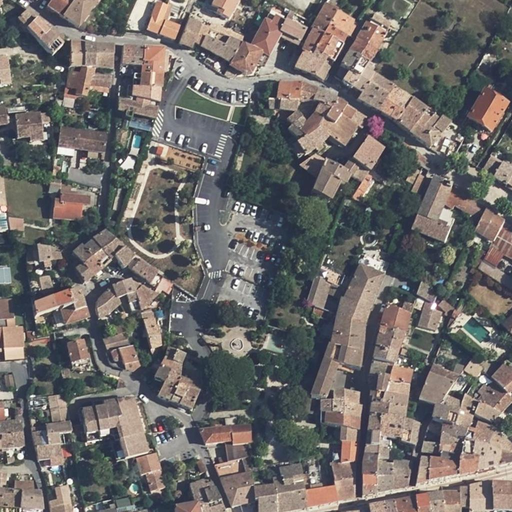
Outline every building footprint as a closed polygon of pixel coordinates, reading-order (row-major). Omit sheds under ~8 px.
[(51,0),(47,7),(62,17),(74,0),(51,0)] [(74,0),(62,17),(78,28),(97,0),(74,0)] [(157,3),(148,0),(137,0),(137,2),(133,12),(124,32),(130,32),(140,33),(145,33),(146,30),(151,18),(157,3)] [(214,0),(211,6),(218,10),(221,12),(219,15),(227,20),(237,0),(214,0)] [(166,7),(157,3),(151,18),(146,30),(159,35),(174,41),(179,28),(161,21),(165,10),(175,15),(177,9),(167,5),(166,7)] [(324,6),(311,30),(313,31),(321,36),(326,28),(335,13),(324,6)] [(36,20),(27,11),(18,20),(22,24),(26,29),(36,20)] [(289,12),(284,22),(290,26),(295,15),(289,12)] [(335,13),(326,28),(345,39),(347,39),(355,26),(335,13)] [(283,23),(268,14),(250,48),(261,53),(267,56),(277,37),(279,33),(283,23)] [(369,21),(366,27),(383,37),(386,31),(390,25),(373,16),(370,21),(369,21)] [(38,18),(36,20),(26,29),(38,43),(48,33),(47,33),(46,31),(50,27),(46,24),(38,18)] [(195,23),(188,20),(178,45),(191,49),(193,43),(196,38),(203,41),(204,38),(206,38),(209,29),(208,29),(201,25),(195,23)] [(284,22),(283,23),(279,33),(277,37),(278,38),(280,34),(293,40),(291,44),(297,47),(299,43),(304,32),(290,26),(284,22)] [(210,24),(208,29),(209,29),(229,38),(241,44),(245,38),(217,27),(210,24)] [(362,30),(354,42),(373,55),(382,41),(384,37),(383,37),(366,27),(364,26),(362,30)] [(48,33),(38,43),(51,57),(61,47),(59,44),(62,40),(58,36),(60,35),(52,28),(52,29),(47,33),(48,33)] [(326,28),(321,36),(336,45),(341,47),(345,39),(326,28)] [(204,38),(203,41),(200,47),(200,48),(230,64),(241,44),(229,38),(209,29),(206,38),(204,38)] [(304,47),(301,54),(310,58),(312,53),(317,44),(332,52),(327,61),(332,64),(341,47),(336,45),(321,36),(313,31),(304,47)] [(293,40),(280,34),(278,38),(291,44),(293,40)] [(203,41),(196,38),(193,43),(200,47),(203,41)] [(354,42),(347,54),(358,61),(366,65),(373,55),(354,42)] [(84,45),(70,43),(70,68),(83,68),(84,45)] [(250,48),(241,44),(230,64),(229,66),(244,75),(249,74),(254,64),(261,53),(250,48)] [(301,54),(294,70),(314,78),(326,61),(327,61),(332,52),(317,44),(312,53),(310,58),(301,54)] [(96,47),(84,45),(83,68),(70,68),(69,68),(66,88),(75,90),(74,96),(86,98),(89,86),(91,76),(93,75),(93,73),(94,71),(94,69),(95,57),(96,47)] [(97,47),(96,47),(95,57),(112,57),(113,47),(97,47)] [(133,49),(122,48),(120,66),(131,66),(133,49)] [(143,49),(133,49),(131,66),(136,67),(142,67),(142,64),(143,49)] [(162,51),(143,49),(142,64),(161,65),(162,51)] [(170,52),(162,51),(161,65),(168,66),(173,53),(170,52)] [(295,51),(287,67),(294,70),(301,54),(295,51)] [(267,56),(261,53),(254,64),(261,68),(267,56)] [(358,61),(347,54),(339,68),(347,73),(349,75),(358,61)] [(481,61),(475,74),(491,83),(493,79),(486,74),(491,65),(485,62),(488,56),(485,54),(481,61)] [(0,85),(11,84),(9,55),(0,56),(0,85)] [(112,57),(95,57),(94,69),(112,70),(112,57)] [(326,61),(314,78),(316,79),(318,80),(322,82),(326,73),(332,64),(327,61),(326,61)] [(366,65),(358,61),(349,75),(357,79),(363,70),(366,65)] [(161,65),(142,64),(142,67),(141,74),(160,75),(160,72),(161,65)] [(370,75),(363,70),(357,79),(356,81),(351,89),(360,95),(372,76),(370,75)] [(347,73),(341,82),(351,89),(356,81),(357,79),(349,75),(347,73)] [(160,75),(141,74),(141,76),(139,89),(159,91),(160,75)] [(110,77),(91,76),(89,86),(98,87),(110,88),(110,77)] [(141,76),(135,76),(133,76),(132,88),(139,89),(141,76)] [(360,95),(356,101),(367,107),(382,83),(372,76),(360,95)] [(382,83),(367,107),(377,113),(392,89),(382,83)] [(275,101),(278,84),(267,86),(266,101),(267,100),(275,101)] [(300,85),(278,84),(275,101),(296,101),(300,85)] [(316,91),(300,85),(296,101),(312,102),(316,91)] [(485,94),(469,119),(491,133),(506,107),(487,95),(493,86),(490,85),(485,94)] [(75,90),(66,88),(65,95),(63,102),(62,108),(67,109),(69,94),(74,96),(75,90)] [(139,89),(132,88),(130,100),(136,101),(139,89)] [(139,89),(136,101),(135,105),(118,100),(116,112),(125,114),(123,119),(130,120),(131,116),(154,121),(158,110),(158,105),(159,91),(139,89)] [(392,89),(377,113),(388,119),(395,108),(403,96),(392,89)] [(325,94),(316,91),(312,102),(319,104),(329,111),(336,101),(325,94)] [(395,108),(388,119),(395,123),(410,101),(403,96),(395,108)] [(120,97),(118,100),(135,105),(136,101),(130,100),(120,97)] [(275,101),(267,100),(268,110),(278,111),(287,112),(290,112),(292,115),(295,113),(295,112),(296,101),(275,101)] [(345,106),(336,101),(329,111),(324,119),(333,125),(339,116),(345,106)] [(410,101),(395,123),(408,134),(425,112),(410,101)] [(319,104),(314,113),(324,119),(329,111),(319,104)] [(355,112),(345,106),(339,116),(333,125),(324,119),(319,127),(318,131),(328,137),(332,140),(343,147),(345,145),(357,127),(357,126),(349,121),(355,112)] [(287,112),(278,111),(277,119),(286,120),(287,112)] [(292,115),(286,120),(288,122),(291,125),(287,129),(286,130),(293,137),(298,132),(305,124),(301,118),(295,112),(295,113),(292,115)] [(355,112),(349,121),(357,126),(357,127),(362,130),(367,119),(355,112)] [(425,112),(408,134),(429,149),(438,135),(440,136),(449,125),(440,119),(438,121),(429,115),(425,112)] [(311,119),(305,124),(298,132),(293,137),(299,142),(306,137),(315,130),(317,130),(318,131),(319,127),(324,119),(314,113),(311,119)] [(48,114),(8,118),(9,125),(15,124),(16,134),(16,140),(29,138),(29,137),(41,136),(40,124),(49,123),(48,114)] [(6,125),(7,127),(16,134),(15,124),(9,125),(6,125)] [(469,130),(464,127),(460,133),(465,136),(469,130)] [(78,131),(60,128),(57,148),(81,151),(84,131),(78,131)] [(299,142),(296,144),(304,155),(305,156),(315,150),(319,146),(323,150),(328,145),(325,141),(328,137),(318,131),(317,130),(315,130),(306,137),(299,142)] [(96,133),(84,131),(81,151),(104,154),(105,143),(104,143),(103,143),(102,144),(101,145),(94,144),(96,133)] [(106,135),(96,133),(94,144),(101,145),(102,144),(103,143),(104,143),(105,143),(106,135)] [(366,139),(350,161),(367,175),(382,152),(366,139)] [(398,140),(395,144),(401,149),(404,144),(402,142),(398,140)] [(304,155),(296,144),(290,148),(298,159),(304,155)] [(399,151),(409,158),(422,168),(428,173),(431,168),(431,162),(423,157),(414,150),(404,144),(401,149),(399,151)] [(319,146),(315,150),(318,154),(323,150),(319,146)] [(308,160),(300,165),(317,178),(323,162),(315,157),(313,157),(308,160)] [(491,157),(482,171),(493,179),(506,187),(507,186),(511,189),(511,170),(502,164),(491,157)] [(342,172),(323,162),(317,178),(311,191),(329,201),(339,183),(344,186),(349,177),(352,178),(361,184),(363,180),(364,178),(367,175),(350,161),(342,172)] [(428,173),(422,168),(419,175),(425,179),(428,173)] [(425,179),(419,175),(410,192),(418,196),(425,179)] [(61,179),(51,178),(49,187),(60,189),(60,186),(61,179)] [(434,178),(417,217),(436,226),(443,209),(447,201),(452,188),(453,186),(434,178)] [(369,184),(363,180),(361,184),(351,199),(358,203),(361,197),(364,193),(369,184)] [(70,186),(60,186),(60,189),(49,187),(49,192),(60,193),(60,195),(76,196),(76,192),(70,192),(70,186)] [(460,193),(452,188),(447,201),(479,223),(486,210),(466,197),(460,193)] [(76,196),(60,195),(60,201),(54,200),(53,219),(80,221),(82,207),(89,207),(89,197),(76,196)] [(379,210),(368,206),(364,214),(376,218),(377,216),(379,210)] [(456,215),(443,209),(436,226),(417,219),(411,232),(421,235),(444,245),(449,232),(456,215)] [(382,211),(379,210),(377,216),(405,226),(407,221),(393,216),(382,211)] [(504,223),(486,210),(479,223),(475,233),(493,243),(504,223)] [(23,219),(8,219),(9,225),(10,231),(23,232),(23,219)] [(493,243),(491,248),(487,253),(483,261),(496,269),(504,256),(511,260),(511,277),(511,279),(511,228),(504,223),(493,243)] [(101,251),(110,261),(115,257),(123,248),(113,239),(105,232),(92,240),(101,251)] [(417,243),(421,235),(411,232),(408,239),(417,243)] [(103,269),(110,261),(101,251),(92,240),(83,247),(92,258),(99,265),(103,269)] [(82,245),(72,254),(81,265),(92,258),(83,247),(82,245)] [(26,246),(27,264),(39,263),(43,262),(50,261),(51,261),(61,259),(59,252),(51,248),(49,248),(48,249),(36,247),(26,246)] [(134,257),(123,248),(115,257),(118,261),(124,269),(126,267),(134,257)] [(481,251),(472,268),(477,271),(478,270),(483,261),(487,253),(481,251)] [(389,264),(365,256),(354,281),(319,264),(316,273),(315,277),(311,287),(325,293),(328,282),(329,278),(343,284),(340,293),(346,297),(344,301),(342,300),(338,315),(338,317),(364,326),(384,277),(389,264)] [(134,257),(126,267),(131,270),(139,260),(134,257)] [(92,258),(81,265),(92,277),(103,269),(99,265),(92,258)] [(139,260),(131,270),(140,277),(147,281),(150,284),(157,273),(147,266),(139,260)] [(483,261),(478,270),(511,293),(511,279),(496,269),(483,261)] [(81,265),(75,270),(83,284),(92,277),(81,265)] [(0,269),(0,284),(10,284),(9,269),(0,269)] [(157,273),(150,284),(156,288),(163,277),(157,273)] [(44,289),(52,284),(48,276),(40,280),(44,289)] [(163,278),(158,288),(168,293),(173,283),(163,278)] [(343,284),(329,278),(328,282),(325,293),(327,294),(338,299),(340,293),(343,284)] [(129,280),(112,286),(116,299),(117,299),(126,296),(129,304),(131,313),(140,311),(137,302),(135,293),(130,281),(129,280)] [(137,302),(140,311),(158,295),(154,293),(130,281),(135,293),(137,302)] [(424,286),(421,284),(417,295),(426,300),(431,291),(424,286)] [(95,311),(98,320),(99,320),(108,314),(117,307),(120,304),(117,299),(116,299),(112,286),(97,300),(95,309),(95,311)] [(311,287),(306,304),(315,307),(314,308),(322,310),(327,294),(325,293),(311,287)] [(78,289),(68,293),(72,307),(71,307),(73,314),(84,309),(78,289)] [(441,313),(431,310),(433,304),(438,296),(431,291),(426,300),(419,327),(435,332),(438,321),(439,322),(441,313)] [(56,297),(52,299),(54,307),(59,306),(60,311),(61,311),(71,307),(72,307),(68,293),(67,293),(56,297)] [(342,300),(344,301),(346,297),(340,293),(338,299),(342,300)] [(52,299),(43,302),(48,314),(52,313),(59,311),(60,311),(59,306),(54,307),(52,299)] [(0,347),(3,347),(3,350),(23,348),(22,327),(15,328),(7,328),(7,320),(13,320),(12,300),(0,300),(0,347)] [(404,303),(401,311),(411,316),(415,304),(407,300),(406,304),(404,303)] [(454,311),(443,301),(439,306),(446,312),(444,315),(451,317),(454,311)] [(43,302),(33,306),(35,318),(42,316),(48,314),(43,302)] [(447,328),(450,329),(467,306),(460,302),(457,308),(454,311),(451,317),(447,328)] [(401,311),(387,305),(380,330),(378,336),(373,361),(369,377),(370,378),(375,378),(375,377),(390,380),(393,370),(394,367),(397,356),(404,335),(405,336),(411,316),(401,311)] [(59,311),(52,313),(57,328),(63,326),(87,317),(84,309),(73,314),(71,307),(61,311),(60,311),(59,311)] [(322,310),(314,308),(313,316),(327,319),(328,312),(322,310)] [(124,312),(119,314),(123,323),(123,324),(128,323),(124,312)] [(151,312),(140,315),(142,323),(153,321),(151,312)] [(338,315),(328,312),(327,319),(336,322),(338,317),(338,315)] [(364,326),(338,317),(336,322),(331,346),(362,353),(364,326)] [(511,318),(503,328),(508,333),(511,338),(511,318)] [(13,320),(7,320),(7,328),(15,328),(15,319),(13,320)] [(153,321),(142,323),(144,328),(147,339),(150,351),(152,357),(156,354),(157,354),(158,353),(158,352),(159,351),(159,350),(159,349),(159,347),(157,328),(156,320),(153,321)] [(123,323),(114,326),(117,335),(125,333),(127,333),(123,324),(123,323)] [(104,340),(103,340),(109,352),(117,349),(129,345),(125,333),(117,335),(104,340)] [(82,341),(66,345),(70,364),(87,360),(84,348),(82,341)] [(117,349),(109,352),(105,353),(107,358),(109,364),(110,365),(122,362),(135,358),(130,348),(129,345),(117,349)] [(362,353),(331,346),(330,346),(324,361),(338,366),(342,367),(343,367),(353,369),(360,371),(362,353)] [(171,362),(180,366),(184,356),(175,352),(168,349),(167,349),(165,358),(171,362)] [(414,362),(397,356),(394,367),(393,370),(412,372),(414,362)] [(483,357),(476,364),(475,364),(483,371),(482,371),(491,380),(494,383),(507,396),(511,391),(511,357),(506,363),(500,370),(492,362),(490,364),(483,357)] [(135,358),(122,362),(110,365),(114,367),(116,368),(124,371),(133,372),(138,368),(136,362),(135,358)] [(156,362),(157,363),(161,366),(161,364),(163,362),(164,360),(164,359),(165,358),(162,359),(160,359),(159,359),(158,360),(157,361),(156,362)] [(171,362),(165,358),(164,359),(164,360),(163,362),(161,364),(161,366),(169,372),(178,378),(180,366),(171,362)] [(87,360),(70,364),(71,369),(88,365),(87,360)] [(338,366),(324,361),(318,379),(311,399),(320,400),(326,400),(332,383),(337,369),(338,366)] [(471,361),(465,369),(459,377),(454,385),(439,408),(459,414),(461,404),(452,400),(455,393),(459,395),(473,376),(476,379),(476,380),(482,371),(483,371),(475,364),(471,361)] [(151,368),(148,371),(156,375),(161,366),(157,363),(156,362),(151,368)] [(169,372),(161,366),(156,375),(154,378),(165,383),(169,372)] [(459,377),(431,367),(428,376),(454,385),(459,377)] [(70,380),(68,370),(60,371),(62,381),(70,380)] [(393,370),(390,380),(388,384),(409,386),(411,377),(412,372),(393,370)] [(476,380),(465,397),(477,403),(479,405),(483,407),(478,419),(491,424),(500,415),(511,402),(511,400),(507,396),(494,383),(491,380),(482,371),(476,380)] [(178,378),(169,372),(165,383),(158,397),(170,402),(172,396),(174,392),(175,389),(178,379),(178,378)] [(201,372),(191,372),(191,384),(201,387),(201,372)] [(13,375),(5,376),(6,389),(14,388),(13,375)] [(454,385),(428,376),(424,388),(419,400),(418,401),(435,407),(439,408),(454,385)] [(372,406),(371,409),(370,416),(381,418),(382,407),(385,396),(388,384),(390,380),(375,377),(375,378),(375,384),(374,385),(373,400),(372,406)] [(421,378),(411,377),(409,386),(419,387),(421,378)] [(172,396),(170,402),(178,405),(181,400),(183,395),(185,390),(189,383),(178,379),(175,389),(174,392),(172,396)] [(118,380),(116,390),(126,387),(118,380)] [(189,383),(185,390),(183,395),(181,400),(178,405),(191,410),(201,387),(191,384),(189,383)] [(409,386),(388,384),(385,396),(407,399),(408,393),(409,386)] [(344,392),(334,392),(334,403),(320,401),(320,413),(344,417),(345,392),(344,392)] [(351,393),(345,392),(344,417),(359,419),(361,408),(358,408),(358,403),(359,394),(351,393)] [(407,399),(385,396),(382,407),(406,409),(407,399)] [(459,414),(455,428),(460,429),(467,431),(473,416),(475,410),(477,403),(465,397),(461,404),(459,414)] [(65,398),(57,398),(59,411),(67,409),(65,398)] [(93,409),(81,411),(85,436),(114,430),(122,461),(131,458),(148,454),(133,398),(103,405),(103,407),(93,409)] [(317,401),(305,399),(304,413),(316,415),(317,401)] [(102,400),(92,401),(93,409),(103,407),(103,405),(102,400)] [(2,402),(0,401),(0,443),(1,450),(10,449),(14,449),(23,448),(21,430),(24,430),(23,423),(20,422),(16,423),(4,424),(2,402)] [(475,410),(473,416),(478,419),(483,407),(479,405),(477,403),(475,410)] [(406,409),(382,407),(381,418),(404,421),(404,420),(406,409)] [(439,408),(435,407),(432,420),(443,424),(455,428),(459,414),(439,408)] [(344,417),(320,413),(320,425),(344,429),(359,432),(359,419),(344,417)] [(381,418),(370,416),(368,434),(379,435),(381,418)] [(199,431),(205,445),(225,443),(226,456),(227,462),(250,456),(252,443),(251,426),(237,428),(236,418),(225,419),(226,429),(222,429),(211,430),(199,431)] [(404,421),(381,418),(379,435),(378,449),(378,457),(377,460),(389,461),(390,441),(402,442),(404,421)] [(419,425),(404,420),(404,421),(402,442),(401,444),(415,448),(417,436),(419,425)] [(443,424),(432,420),(427,430),(441,436),(451,440),(464,443),(467,431),(460,429),(455,428),(443,424)] [(474,433),(467,431),(464,443),(480,448),(486,449),(493,431),(487,428),(477,425),(474,433)] [(45,427),(31,428),(32,433),(35,447),(47,447),(59,445),(56,430),(54,426),(53,426),(45,427)] [(359,432),(344,429),(344,432),(350,433),(350,438),(348,438),(348,443),(343,443),(342,449),(342,464),(341,465),(356,463),(359,432)] [(511,449),(505,442),(493,431),(486,449),(499,453),(500,454),(511,456),(511,449)] [(379,435),(368,434),(364,456),(378,457),(378,449),(379,435)] [(448,456),(451,440),(441,436),(440,445),(438,455),(440,455),(448,456)] [(464,443),(451,440),(448,456),(459,458),(464,443)] [(480,448),(464,443),(459,458),(459,464),(458,477),(477,474),(479,459),(480,448)] [(440,445),(423,444),(421,453),(438,455),(440,445)] [(47,447),(35,447),(38,460),(58,458),(59,463),(62,463),(61,458),(59,445),(47,447)] [(486,449),(480,448),(479,459),(477,474),(495,469),(499,453),(486,449)] [(511,456),(500,454),(499,453),(495,469),(510,465),(511,464),(511,456)] [(154,455),(135,460),(140,476),(146,475),(151,493),(164,489),(154,455)] [(448,456),(440,455),(439,461),(459,464),(459,458),(448,456)] [(220,464),(214,465),(219,478),(232,508),(251,504),(255,503),(253,490),(254,490),(253,483),(252,474),(251,468),(250,456),(227,462),(220,464)] [(226,456),(219,458),(220,464),(227,462),(226,456)] [(378,457),(364,456),(362,474),(362,479),(376,479),(377,460),(378,457)] [(416,486),(428,483),(429,460),(420,459),(416,486)] [(389,461),(377,460),(376,479),(377,494),(393,491),(394,461),(389,461)] [(439,461),(429,460),(428,483),(428,484),(458,477),(459,464),(439,461)] [(413,462),(394,461),(393,491),(408,488),(411,471),(413,462)] [(342,464),(331,465),(334,482),(335,488),(338,503),(355,499),(355,481),(355,472),(356,463),(341,465),(342,464)] [(300,466),(279,470),(281,479),(273,480),(274,487),(275,487),(276,511),(291,511),(307,509),(305,493),(312,492),(310,481),(303,482),(303,480),(300,466)] [(0,478),(1,474),(0,474),(0,511),(18,511),(18,510),(19,493),(0,491),(0,478)] [(376,479),(362,479),(362,497),(377,494),(376,479)] [(195,511),(207,511),(202,492),(207,490),(205,485),(211,482),(211,481),(210,480),(209,480),(203,480),(188,485),(193,506),(194,505),(195,511)] [(223,511),(211,482),(205,485),(207,490),(202,492),(207,511),(223,511)] [(32,483),(19,483),(19,493),(18,510),(18,511),(42,511),(40,493),(32,493),(32,483)] [(490,483),(478,486),(479,503),(479,511),(491,511),(490,485),(490,483)] [(492,483),(490,483),(490,485),(491,511),(511,511),(511,485),(492,485),(492,483)] [(67,485),(55,488),(58,500),(49,502),(50,509),(70,504),(68,491),(67,485)] [(479,503),(478,486),(468,488),(468,490),(465,490),(458,490),(458,495),(458,508),(458,510),(459,510),(465,510),(468,510),(469,510),(469,503),(479,503)] [(254,490),(253,490),(255,503),(258,503),(258,511),(276,511),(275,487),(274,487),(267,488),(254,490)] [(312,492),(305,493),(307,509),(319,507),(338,503),(335,488),(323,490),(317,491),(316,487),(311,487),(312,492)] [(458,495),(442,496),(443,511),(459,511),(459,510),(458,510),(458,508),(458,495)] [(425,498),(415,500),(416,511),(443,511),(442,496),(425,498)] [(114,500),(102,503),(103,511),(116,509),(114,500)] [(402,502),(393,504),(394,511),(416,511),(415,500),(402,502)] [(469,503),(469,510),(468,510),(468,511),(479,511),(479,503),(469,503)]
